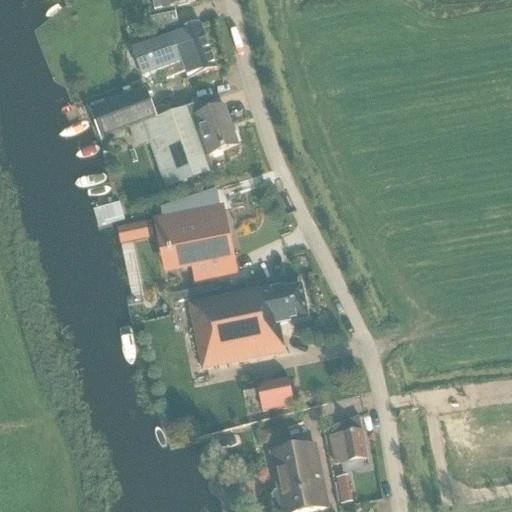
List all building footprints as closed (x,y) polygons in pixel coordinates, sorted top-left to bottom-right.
[(151,0),(155,13),(195,4),(193,0),(151,0)] [(179,29),(176,15),(145,22),(148,36),(179,29)] [(195,78),(195,79),(216,71),(201,28),(179,35),(180,36),(133,53),(142,79),(182,65),(188,81),(195,78)] [(157,120),(146,91),(89,111),(99,141),(157,120)] [(209,158),(238,148),(224,109),(207,115),(204,104),(186,110),(187,114),(143,129),(164,190),(178,185),(209,175),(204,160),(209,158)] [(186,232),(167,236),(170,252),(168,253),(169,258),(171,258),(174,274),(194,269),(197,285),(229,278),(224,255),(233,253),(228,232),(220,234),(216,214),(184,221),(186,232)] [(151,223),(118,231),(121,246),(154,239),(151,223)] [(270,290),(188,307),(202,372),(283,356),(278,327),(289,325),(289,321),(305,318),(300,289),(271,295),(270,290)] [(257,387),(262,413),(294,407),(289,381),(257,387)] [(334,439),(330,439),(335,467),(367,461),(362,434),(359,419),(333,428),(334,439)] [(286,426),(264,427),(265,441),(287,440),(286,426)] [(320,511),(330,510),(316,446),(270,456),(278,492),(274,493),(272,498),(275,511),(274,511),(320,511)]
